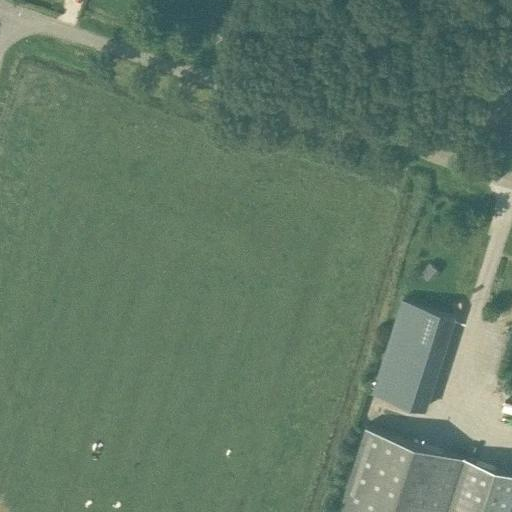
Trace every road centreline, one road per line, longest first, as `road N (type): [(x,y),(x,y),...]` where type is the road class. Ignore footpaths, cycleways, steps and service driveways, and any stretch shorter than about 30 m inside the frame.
road 1 (unclassified): [(511,179),(212,78)]
road 2 (unclassified): [(212,78),(18,12)]
